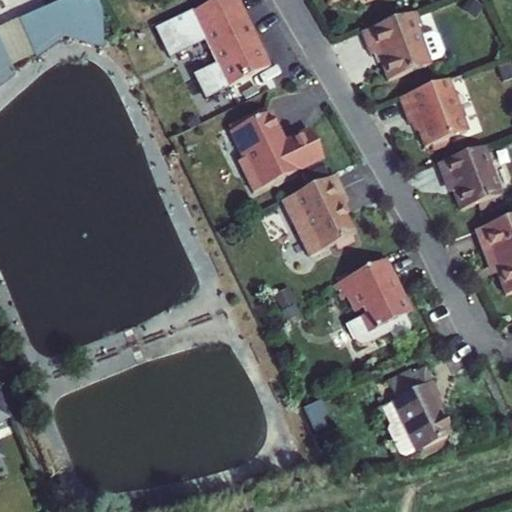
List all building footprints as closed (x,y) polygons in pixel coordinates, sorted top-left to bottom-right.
[(0,89),(79,36),(112,44),(111,2),(78,0),(67,0),(0,36),(8,44),(0,49),(0,89)] [(235,0),(234,0),(182,26),(189,42),(202,35),(231,94),(272,74),(257,44),(235,0)] [(408,11),(359,31),(369,55),(377,51),(382,63),(389,80),(429,63),(408,11)] [(436,29),(424,34),(432,59),(445,55),(436,29)] [(446,80),(398,99),(408,124),(415,121),(419,133),(425,148),(466,131),(446,80)] [(279,114),(238,134),(253,161),(260,176),(254,179),(263,197),(336,160),(321,132),(294,146),(288,133),(279,114)] [(482,147),(437,164),(443,181),(450,178),(455,192),(458,200),(462,211),(502,195),(482,147)] [(253,161),(246,164),(254,179),(260,176),(253,161)] [(343,177),(294,202),(305,224),(313,221),(327,250),(344,242),(359,234),(361,233),(353,218),(348,207),(353,205),(357,203),(351,192),(343,177)] [(450,178),(443,181),(448,195),(455,192),(450,178)] [(353,205),(348,207),(353,218),(358,216),(353,205)] [(511,217),(475,232),(488,264),(494,262),(500,276),(506,291),(509,298),(511,296),(511,217)] [(359,234),(344,242),(348,249),(363,242),(359,234)] [(398,261),(343,289),(351,303),(359,299),(366,314),(373,311),(376,318),(358,326),(367,343),(368,345),(371,348),(376,347),(400,335),(403,341),(421,332),(423,324),(418,316),(425,313),(417,298),(398,261)] [(494,262),(488,264),(493,278),(500,276),(494,262)] [(301,293),(286,300),(293,315),(308,307),(301,293)] [(453,426),(441,402),(435,391),(435,390),(440,388),(441,388),(446,386),(438,370),(431,356),(377,383),(410,447),(423,440),(451,427),(453,426)] [(0,461),(14,456),(0,421),(0,411),(17,404),(0,362),(0,461)] [(440,388),(435,390),(435,391),(441,402),(447,400),(441,388),(440,388)] [(451,427),(423,440),(427,448),(455,435),(451,427)]
